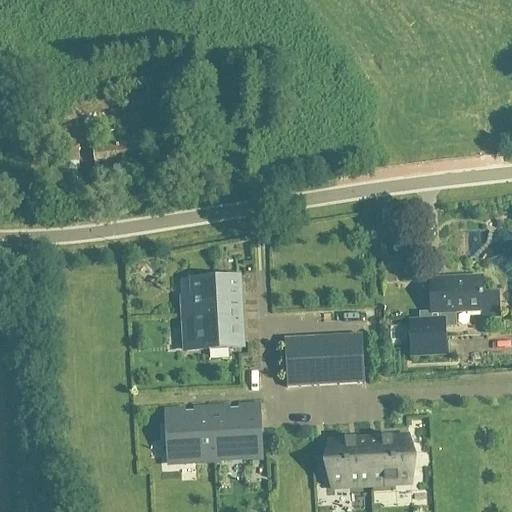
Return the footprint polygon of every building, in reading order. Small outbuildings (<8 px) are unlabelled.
[(227,80),(228,103),(236,102),(236,80),(227,80)] [(0,107),(0,133),(14,135),(15,109),(0,107)] [(102,140),(93,141),(97,170),(140,166),(137,137),(122,139),(120,119),(100,121),(102,140)] [(75,126),(33,126),(33,146),(53,146),(53,168),(51,170),(51,200),(79,200),(79,147),(75,147),(75,126)] [(396,283),(396,269),(386,270),(386,283),(396,283)] [(500,294),(483,295),(482,277),(430,280),(432,312),(432,315),(455,313),(483,312),(483,320),(501,319),(500,294)] [(184,299),(184,316),(240,313),(239,278),(193,281),(194,298),(184,299)] [(419,322),(410,322),(412,357),(446,356),(445,329),(456,328),(455,313),(432,315),(432,312),(419,313),(419,322)] [(240,313),(184,316),(186,352),(211,350),(211,345),(226,344),(226,349),(242,349),(240,313)] [(285,340),(287,388),(365,384),(362,336),(285,340)] [(213,412),(215,460),(220,460),(221,463),(253,461),(252,458),(260,457),(259,441),(256,441),(255,426),(258,426),(257,410),(213,412)] [(171,462),(215,460),(213,412),(168,414),(171,462)] [(369,440),(371,486),(411,484),(409,438),(393,439),(393,437),(392,437),(392,439),(383,440),(383,437),(381,438),(382,440),(369,440)] [(332,488),(371,486),(369,440),(356,441),(356,439),(355,439),(355,441),(346,441),(346,439),(345,440),(345,442),(329,442),(332,488)]
